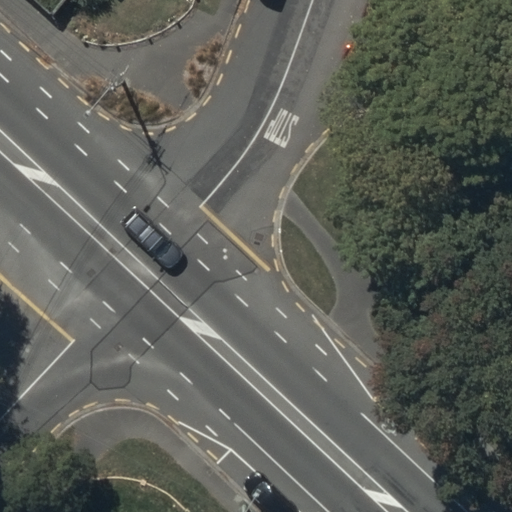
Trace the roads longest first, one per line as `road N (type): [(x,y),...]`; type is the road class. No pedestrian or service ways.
road 1 (secondary): [(144,263),(405,511)]
road 2 (residential): [(311,0),(258,125),(144,263)]
road 3 (unclassified): [(0,416),(144,263)]
road 4 (secondary): [(0,128),(144,263)]
